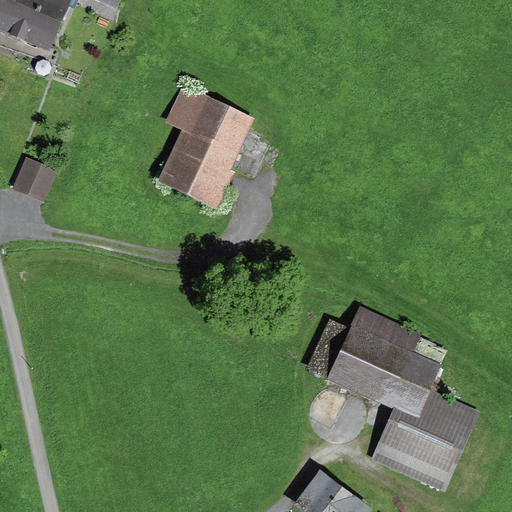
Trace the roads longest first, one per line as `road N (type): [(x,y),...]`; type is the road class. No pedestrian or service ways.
road 1 (track): [(0,233),(185,261),(214,256),(248,232),(258,189)]
road 2 (unclassified): [(62,511),(0,284)]
road 3 (track): [(282,511),(336,453),(353,454),(374,476)]
